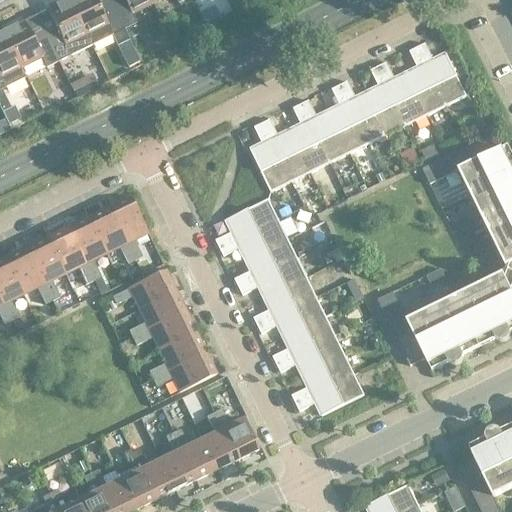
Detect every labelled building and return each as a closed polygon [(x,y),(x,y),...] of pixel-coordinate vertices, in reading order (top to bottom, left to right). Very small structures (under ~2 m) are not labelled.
[(93,0),(70,0),(68,1),(90,47),(111,36),(116,47),(128,41),(123,30),(108,0),(104,0),(96,4),(93,0)] [(151,5),(148,0),(108,0),(123,30),(125,30),(130,27),(135,24),(131,15),(151,5)] [(90,47),(68,1),(46,12),(53,25),(42,31),(57,63),(90,47)] [(215,7),(201,14),(206,25),(220,18),(215,7)] [(24,23),(2,33),(20,69),(40,59),(45,69),(57,63),(42,31),(30,37),(24,23)] [(199,23),(190,28),(194,37),(204,33),(199,23)] [(130,27),(125,30),(130,40),(135,37),(130,27)] [(20,69),(2,33),(0,34),(0,90),(24,79),(20,69)] [(425,45),(417,49),(446,108),(466,98),(445,55),(433,61),(425,45)] [(446,108),(417,49),(409,53),(417,69),(405,75),(426,117),(446,108)] [(386,64),(378,68),(407,127),(426,117),(405,75),(394,80),(386,64)] [(407,127),(378,68),(370,72),(378,88),(366,94),(387,136),(407,127)] [(83,77),(70,83),(75,93),(88,87),(83,77)] [(347,83),(339,87),(368,146),(387,136),(366,94),(355,99),(347,83)] [(368,146),(339,87),(331,91),(339,107),(328,113),(349,155),(368,146)] [(308,102),(300,106),(329,165),(349,155),(328,113),(316,118),(308,102)] [(4,120),(6,125),(19,119),(13,106),(0,112),(4,120)] [(329,165),(300,106),(293,110),(300,126),(289,132),(310,174),(329,165)] [(4,120),(0,122),(0,135),(9,131),(6,125),(4,120)] [(269,121),(262,125),(290,184),(310,174),(289,132),(277,137),(269,121)] [(290,184),(262,125),(254,129),(262,145),(249,151),(262,178),(270,194),(290,184)] [(487,138),(422,170),(429,186),(458,172),(458,171),(495,153),(487,138)] [(495,153),(458,171),(458,172),(470,196),(481,220),(511,204),(511,166),(509,168),(501,150),(495,153)] [(381,174),(375,177),(378,185),(385,181),(381,174)] [(336,180),(325,185),(330,196),(341,190),(336,180)] [(128,198),(107,208),(133,262),(141,258),(133,242),(147,235),(128,198)] [(278,221),(268,201),(225,222),(231,234),(215,242),(219,250),(278,221)] [(511,204),(481,220),(493,244),(505,268),(511,264),(511,204)] [(133,262),(107,208),(87,218),(105,256),(118,249),(126,266),(133,262)] [(288,208),(278,213),(281,219),(291,215),(288,208)] [(299,212),(296,221),(307,225),(311,216),(299,212)] [(105,256),(87,218),(66,228),(92,282),(100,278),(92,262),(105,256)] [(287,240),(278,221),(219,250),(223,258),(239,250),(245,261),(287,240)] [(92,282),(66,228),(45,238),(64,276),(77,269),(85,286),(92,282)] [(64,276),(45,238),(25,248),(51,302),(58,299),(50,282),(64,276)] [(297,260),(287,240),(245,261),(250,273),(234,281),(238,289),(297,260)] [(51,302),(25,248),(4,258),(22,296),(36,289),(44,306),(51,302)] [(338,251),(331,254),(337,264),(343,261),(338,251)] [(22,296),(4,258),(0,260),(0,301),(10,322),(17,319),(9,302),(22,296)] [(306,279),(297,260),(238,289),(242,297),(258,289),(263,300),(306,279)] [(478,287),(454,299),(476,342),(492,334),(496,341),(497,341),(498,342),(499,342),(500,343),(501,343),(502,343),(503,343),(504,342),(505,342),(506,342),(506,341),(507,341),(507,340),(508,340),(508,339),(509,338),(509,337),(509,336),(509,335),(509,334),(510,334),(507,327),(511,323),(511,264),(505,268),(500,270),(502,275),(478,287)] [(175,293),(164,271),(127,289),(127,290),(111,298),(115,306),(131,298),(138,311),(175,293)] [(316,299),(306,279),(263,300),(269,312),(253,320),(257,328),(316,299)] [(185,313),(175,293),(138,311),(144,324),(128,332),(131,339),(185,313)] [(392,294),(377,301),(396,341),(411,334),(406,322),(392,294)] [(325,318),(316,299),(257,328),(261,335),(277,327),(283,339),(325,318)] [(406,322),(411,334),(424,360),(427,366),(445,357),(448,364),(449,364),(450,365),(451,365),(452,366),(453,366),(454,366),(455,366),(456,366),(457,366),(458,365),(459,365),(459,364),(460,364),(460,363),(461,362),(462,361),(462,360),(462,359),(462,358),(463,357),(459,350),(476,342),(454,299),(431,310),(406,322)] [(10,322),(0,301),(0,320),(3,326),(10,322)] [(195,334),(185,313),(131,339),(135,347),(151,339),(158,352),(195,334)] [(335,338),(325,318),(283,339),(288,351),(272,358),(276,366),(335,338)] [(205,354),(195,334),(158,352),(164,365),(148,373),(151,380),(205,354)] [(411,334),(396,341),(409,367),(424,360),(411,334)] [(344,357),(335,338),(276,366),(280,374),(296,366),(301,378),(344,357)] [(215,376),(205,354),(151,380),(155,388),(171,380),(178,394),(215,376)] [(354,376),(344,357),(301,378),(307,389),(291,397),(295,405),(354,376)] [(364,397),(354,376),(295,405),(299,413),(315,405),(321,418),(364,397)] [(220,411),(213,414),(236,462),(257,451),(242,420),(228,427),(220,411)] [(236,462),(213,414),(205,418),(213,434),(200,441),(215,472),(236,462)] [(492,430),(490,431),(488,432),(487,434),(486,436),(486,438),(486,439),(485,439),(488,446),(471,455),(474,461),(492,498),(493,498),(511,488),(511,434),(503,439),(500,432),(499,432),(498,432),(497,431),(494,430),(492,430)] [(179,431),(172,434),(195,482),(215,472),(200,441),(187,447),(179,431)] [(195,482),(172,434),(164,438),(172,454),(159,461),(174,492),(195,482)] [(138,451),(131,454),(154,502),(174,492),(159,461),(146,467),(138,451)] [(154,502),(131,454),(123,458),(131,474),(118,481),(133,511),(154,502)] [(492,498),(474,461),(459,468),(480,511),(499,511),(493,498),(492,498)] [(445,468),(430,475),(436,488),(451,481),(445,468)] [(97,471),(89,475),(107,511),(133,511),(118,481),(105,488),(97,471)] [(107,511),(89,475),(82,478),(86,488),(73,494),(82,511),(107,511)] [(406,511),(418,507),(408,486),(365,507),(367,511),(406,511)] [(455,488),(444,494),(447,501),(459,495),(455,488)] [(56,491),(48,495),(56,511),(82,511),(73,494),(60,501),(56,491)] [(56,511),(48,495),(41,499),(46,508),(36,511),(56,511)]
